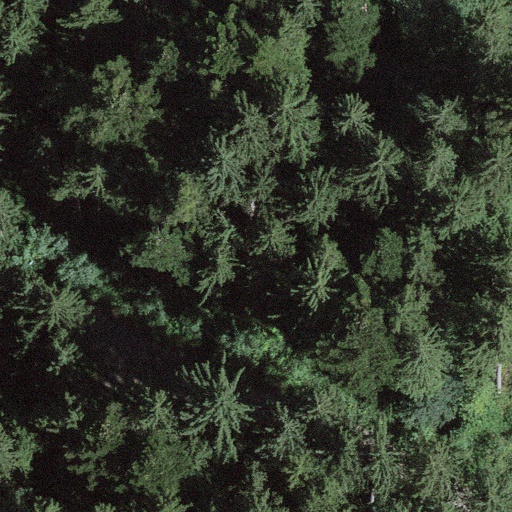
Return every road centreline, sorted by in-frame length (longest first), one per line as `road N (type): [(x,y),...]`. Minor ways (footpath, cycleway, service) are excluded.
road 1 (track): [(482,511),(330,417),(0,279)]
road 2 (track): [(0,426),(257,386)]
